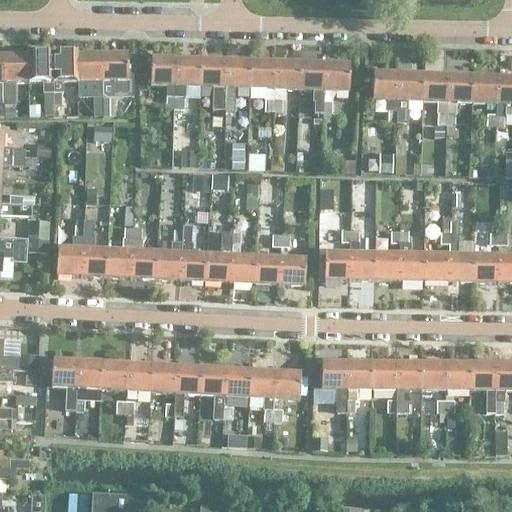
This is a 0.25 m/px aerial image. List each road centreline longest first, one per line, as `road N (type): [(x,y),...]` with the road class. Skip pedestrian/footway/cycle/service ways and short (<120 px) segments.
road 1 (residential): [(0,311),(511,330)]
road 2 (residential): [(230,24),(511,30)]
road 3 (residential): [(57,21),(230,24)]
